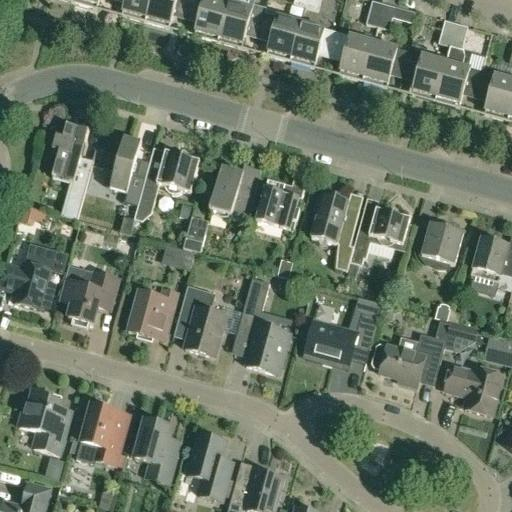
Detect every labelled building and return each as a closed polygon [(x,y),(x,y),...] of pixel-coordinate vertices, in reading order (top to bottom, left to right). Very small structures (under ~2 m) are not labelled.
[(102,0),(112,3),(113,0),(74,0),(73,5),(97,12),(99,0),(102,0)] [(145,25),(152,0),(113,0),(112,3),(125,6),(122,18),(145,25)] [(152,0),(145,25),(169,31),(172,19),(185,23),(191,0),(152,0)] [(218,45),(230,0),(191,0),(185,23),(197,26),(194,38),(218,45)] [(230,0),(218,45),(242,51),(245,39),(258,42),(266,11),(253,7),(254,0),(230,0)] [(305,11),(308,0),(295,0),(293,8),(305,11)] [(308,0),(305,11),(318,14),(321,0),(308,0)] [(377,31),(384,7),(372,4),(366,27),(377,31)] [(393,22),(396,10),(384,7),(377,31),(389,34),(393,22)] [(290,65),(301,25),(265,15),(267,11),(266,11),(258,42),(270,46),(267,58),(290,65)] [(450,50),(456,27),(445,24),(438,47),(450,50)] [(330,62),(337,35),(301,25),(290,65),(314,71),(317,58),(330,62)] [(464,54),(462,54),(468,30),(456,27),(450,50),(446,65),(435,104),(459,111),(462,98),(475,102),(483,70),(482,75),(460,69),(462,67),(464,64),(465,60),(465,57),(464,54)] [(363,84),(373,45),(337,35),(330,62),(343,65),(339,78),(363,84)] [(402,82),(410,55),(373,45),(363,84),(386,91),(390,78),(402,82)] [(435,104),(446,65),(410,55),(402,82),(415,85),(412,98),(435,104)] [(508,124),(511,108),(511,82),(496,79),(497,74),(483,70),(475,102),(487,105),(484,118),(508,124)] [(63,140),(56,138),(52,153),(60,155),(52,181),(71,185),(67,197),(61,219),(77,224),(88,183),(94,164),(82,160),(89,134),(67,128),(63,140)] [(120,157),(105,153),(100,171),(115,175),(111,189),(128,194),(132,180),(137,181),(142,163),(136,162),(140,148),(123,143),(120,157)] [(153,203),(156,193),(158,188),(165,190),(167,193),(169,196),(172,197),(176,197),(179,197),(182,195),(191,197),(200,164),(191,162),(184,155),(184,154),(183,154),(182,159),(165,155),(164,159),(153,156),(134,223),(142,225),(152,217),(155,203),(153,203)] [(222,170),(218,184),(212,183),(208,197),(214,199),(210,215),(247,225),(256,194),(239,190),(243,176),(222,170)] [(293,235),(302,202),(305,193),(292,190),(291,193),(284,191),(285,188),(268,183),(256,225),(293,235)] [(323,198),(323,199),(317,198),(313,213),(319,214),(311,241),(337,248),(337,247),(338,248),(336,272),(347,275),(350,266),(354,251),(350,250),(358,219),(346,215),(349,205),(323,198)] [(182,220),(189,222),(192,210),(187,209),(182,207),(179,219),(182,220)] [(20,220),(33,224),(36,213),(23,209),(20,220)] [(362,269),(370,240),(378,242),(379,245),(381,247),(385,249),(388,249),(391,248),(394,247),(403,249),(410,222),(402,220),(395,213),(395,212),(394,212),(393,217),(376,213),(372,226),(361,223),(354,251),(350,266),(359,268),(362,269)] [(134,223),(124,220),(120,236),(130,239),(134,223)] [(192,221),(183,252),(200,257),(209,225),(192,221)] [(442,226),(441,230),(431,227),(422,260),(454,269),(463,236),(453,234),(454,230),(442,226)] [(511,280),(511,261),(506,260),(509,249),(481,241),(471,279),(499,287),(501,278),(511,280)] [(30,248),(25,267),(23,273),(7,268),(1,292),(17,296),(14,306),(40,313),(45,297),(49,297),(51,295),(52,291),(51,288),(48,286),(51,274),(63,277),(68,258),(30,248)] [(194,256),(184,253),(180,267),(181,271),(189,274),(194,258),(194,256)] [(293,266),(281,263),(277,279),(289,282),(293,266)] [(355,282),(359,268),(350,266),(347,275),(346,279),(355,282)] [(68,321),(73,322),(71,328),(87,332),(89,327),(93,328),(100,304),(113,308),(118,289),(119,283),(94,276),(94,277),(90,291),(65,284),(64,289),(60,304),(72,307),(68,321)] [(246,306),(244,312),(237,338),(253,342),(246,370),(279,379),(290,338),(258,329),(263,311),(270,287),(252,282),(246,306)] [(188,290),(180,319),(193,323),(185,353),(214,361),(225,320),(211,316),(216,298),(188,290)] [(162,301),(140,295),(128,336),(146,341),(146,342),(151,344),(152,342),(164,346),(178,297),(164,293),(162,301)] [(314,325),(305,357),(308,358),(307,362),(322,367),(323,362),(348,369),(350,363),(354,348),(370,352),(378,321),(382,307),(358,301),(354,315),(362,317),(356,336),(349,334),(314,325)] [(435,322),(440,323),(447,325),(451,313),(438,310),(435,322)] [(463,316),(451,313),(447,325),(451,326),(459,328),(463,316)] [(451,326),(447,325),(440,323),(435,342),(421,338),(419,347),(402,342),(399,353),(387,350),(379,377),(418,388),(423,370),(438,375),(444,352),(448,337),(451,326)] [(498,336),(501,327),(488,324),(487,325),(486,333),(494,335),(498,336)] [(448,337),(444,352),(455,355),(462,351),(464,345),(470,347),(475,345),(478,334),(462,329),(451,326),(448,337)] [(484,363),(511,370),(511,344),(490,338),(484,363)] [(468,401),(465,413),(492,420),(503,380),(476,372),(475,376),(451,370),(444,394),(468,401)] [(71,415),(59,411),(62,401),(33,393),(27,413),(24,412),(19,430),(38,435),(33,452),(59,459),(71,415)] [(130,419),(117,416),(91,409),(81,446),(97,450),(94,463),(116,469),(130,419)] [(511,415),(510,418),(511,418),(511,434),(503,447),(511,454),(511,415)] [(180,445),(168,442),(171,431),(145,423),(134,462),(150,466),(146,481),(169,487),(180,445)] [(233,466),(221,463),(226,445),(199,438),(188,479),(203,483),(199,499),(222,505),(233,466)] [(275,511),(283,482),(268,478),(269,474),(255,470),(250,487),(236,484),(228,511),(275,511)] [(6,506),(4,511),(44,511),(50,493),(27,487),(20,510),(6,506)]
